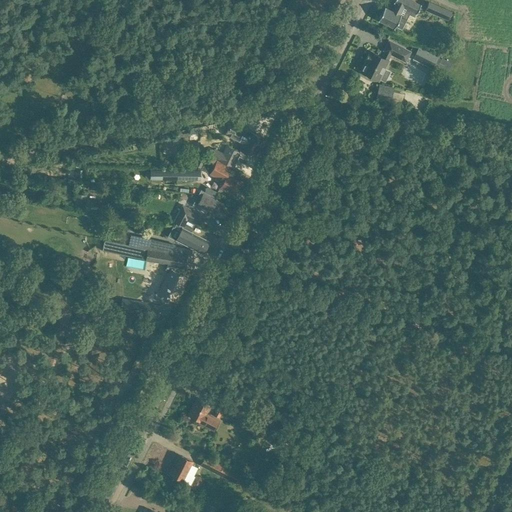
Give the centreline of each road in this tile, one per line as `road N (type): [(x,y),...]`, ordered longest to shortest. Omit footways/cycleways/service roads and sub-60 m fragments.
road 1 (tertiary): [(99,511),(363,0)]
road 2 (track): [(322,98),(0,157)]
road 3 (unclassified): [(511,142),(322,98)]
